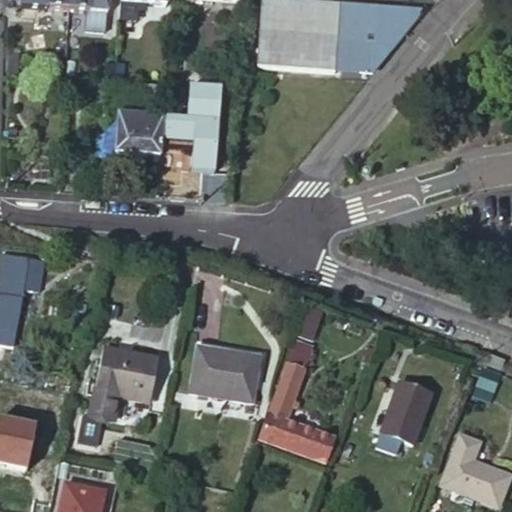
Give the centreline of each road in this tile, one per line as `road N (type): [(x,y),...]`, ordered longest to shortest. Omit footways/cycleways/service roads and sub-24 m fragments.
road 1 (unclassified): [(273,245),(461,0)]
road 2 (residential): [(0,212),(193,228),(273,245)]
road 3 (residential): [(285,251),(396,304),(511,346)]
road 4 (unclassified): [(285,251),(343,215),(412,194)]
